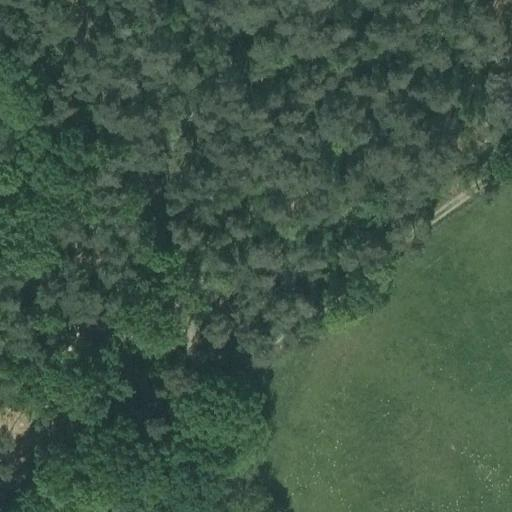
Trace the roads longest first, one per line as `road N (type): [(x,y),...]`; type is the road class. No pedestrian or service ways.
road 1 (track): [(206,402),(511,162)]
road 2 (track): [(116,109),(206,402)]
road 3 (track): [(0,493),(206,402)]
road 4 (track): [(55,168),(0,11)]
road 5 (track): [(116,109),(0,220)]
